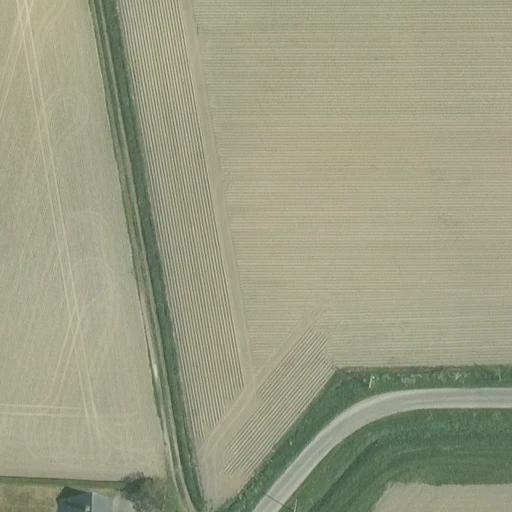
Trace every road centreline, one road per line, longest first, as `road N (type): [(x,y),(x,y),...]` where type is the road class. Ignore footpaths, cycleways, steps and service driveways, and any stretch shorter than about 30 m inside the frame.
road 1 (track): [(187,511),(96,0)]
road 2 (unclassified): [(265,511),(322,445),(359,417),(420,400),(511,399)]
